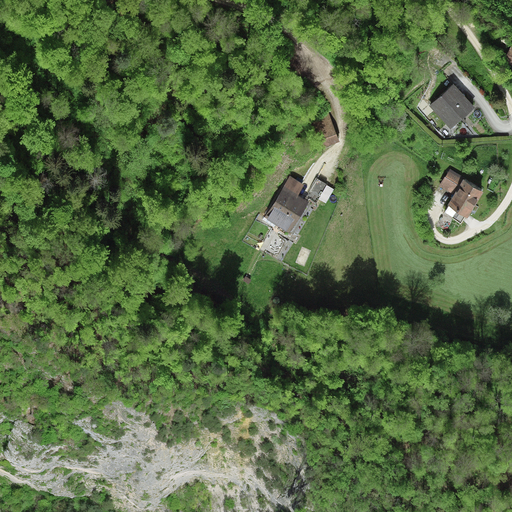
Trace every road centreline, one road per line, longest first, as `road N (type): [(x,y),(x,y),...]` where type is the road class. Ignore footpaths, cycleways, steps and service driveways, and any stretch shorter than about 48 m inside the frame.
road 1 (residential): [(325,169),(342,134),(328,77),(288,28),(223,0)]
road 2 (residential): [(436,195),(432,228),(453,240),(490,220),(511,190)]
road 3 (residential): [(511,107),(471,37),(436,0)]
